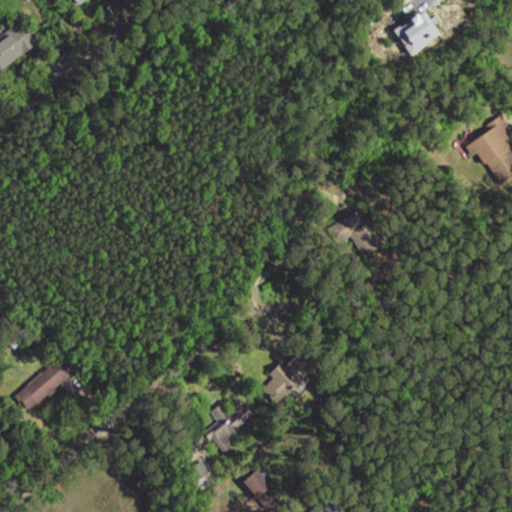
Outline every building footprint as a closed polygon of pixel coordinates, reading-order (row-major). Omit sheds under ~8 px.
[(0,72),(38,45),(21,22),(0,37),(0,72)] [(71,377),(58,361),(17,395),(30,411),(71,377)] [(307,370),(294,361),(286,373),(277,367),(270,377),(272,379),(263,393),(283,406),(307,370)] [(254,414),(242,402),(228,416),(219,407),(210,415),(217,423),(206,434),(221,448),(254,414)] [(244,485),(266,508),(282,493),(259,470),(244,485)]
